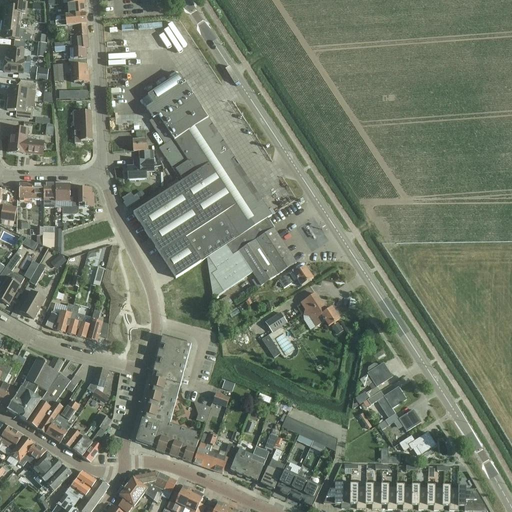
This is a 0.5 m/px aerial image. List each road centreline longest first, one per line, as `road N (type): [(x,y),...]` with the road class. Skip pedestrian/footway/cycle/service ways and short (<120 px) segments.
road 1 (secondary): [(511,510),(184,0)]
road 2 (residential): [(143,372),(156,323),(153,298),(103,174)]
road 3 (residential): [(103,174),(91,0)]
road 4 (residential): [(270,511),(178,471),(123,463)]
road 5 (residential): [(143,372),(55,348),(0,322)]
road 6 (residential): [(120,478),(85,468),(0,419)]
